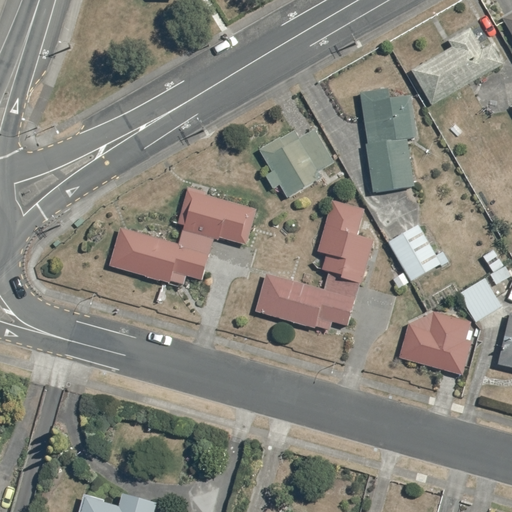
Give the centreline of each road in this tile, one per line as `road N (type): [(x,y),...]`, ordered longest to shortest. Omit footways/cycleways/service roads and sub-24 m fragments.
road 1 (residential): [(0,313),(54,336),(511,463)]
road 2 (tertiary): [(3,213),(359,0)]
